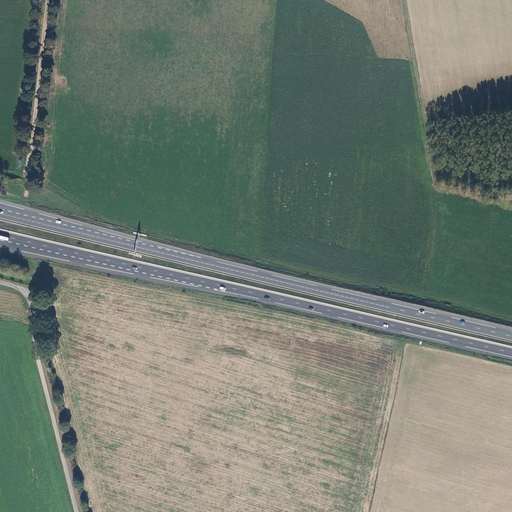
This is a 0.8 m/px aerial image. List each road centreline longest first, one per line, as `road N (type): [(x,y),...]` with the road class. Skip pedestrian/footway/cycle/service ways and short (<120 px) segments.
road 1 (trunk): [(511,335),(0,213)]
road 2 (trunk): [(0,234),(511,352)]
road 3 (unclassified): [(0,282),(30,298),(77,511)]
road 4 (track): [(404,0),(435,193)]
road 5 (unclassified): [(48,0),(29,173)]
